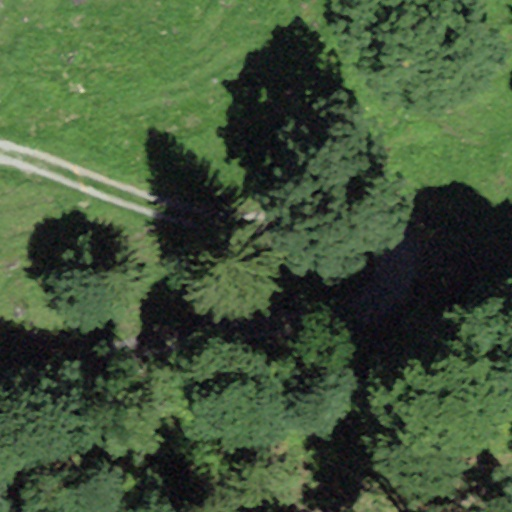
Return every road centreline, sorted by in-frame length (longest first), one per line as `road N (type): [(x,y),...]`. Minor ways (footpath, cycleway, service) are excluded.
road 1 (track): [(0,413),(31,391),(155,337),(326,310),(393,264)]
road 2 (track): [(393,264),(298,247),(0,154)]
